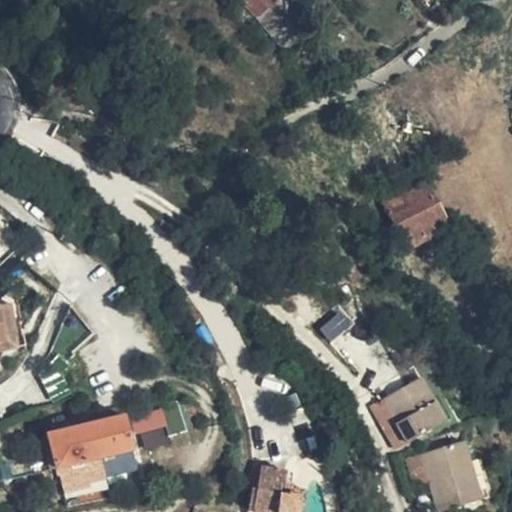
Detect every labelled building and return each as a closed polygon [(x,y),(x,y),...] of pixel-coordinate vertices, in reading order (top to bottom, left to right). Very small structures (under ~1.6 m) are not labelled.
[(242,0),(259,16),(274,4),(268,0),(242,0)] [(275,36),(289,24),(274,4),(259,16),(275,36)] [(300,37),(289,24),(275,36),(286,49),(300,37)] [(446,224),(424,183),(385,203),(407,245),(446,224)] [(0,339),(0,350),(18,346),(11,304),(0,305),(0,307),(6,338),(0,339)] [(383,399),(397,423),(407,442),(444,420),(421,378),(383,399)] [(166,426),(162,411),(130,418),(133,434),(166,426)] [(131,450),(124,417),(50,435),(58,472),(61,475),(65,493),(82,490),(85,483),(104,479),(100,458),(131,450)] [(407,442),(397,423),(391,427),(401,445),(407,442)] [(462,441),(421,454),(430,479),(439,511),(481,499),(462,441)] [(50,469),(46,450),(0,461),(0,471),(2,480),(50,469)] [(430,479),(421,454),(409,458),(417,484),(430,479)] [(255,509),(261,469),(256,468),(250,508),(255,509)] [(286,473),(261,469),(255,509),(254,511),(298,511),(300,494),(292,493),(293,487),(293,486),(284,485),(286,473)] [(303,511),(306,490),(293,487),(292,493),(300,494),(298,511),(303,511)]
